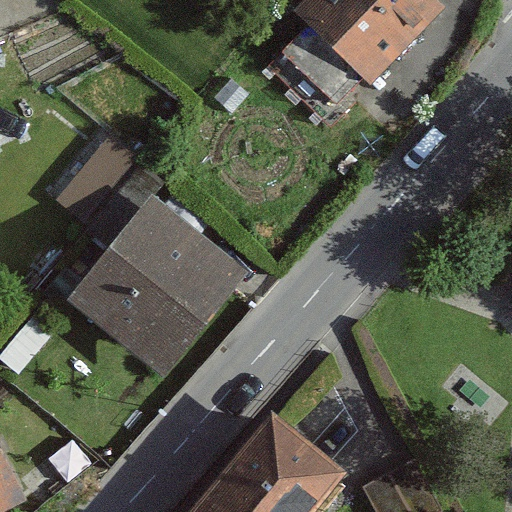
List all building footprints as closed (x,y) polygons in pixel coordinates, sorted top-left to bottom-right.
[(444,6),(438,0),(297,0),(291,6),(373,82),(444,6)] [(57,205),(84,227),(133,164),(106,143),(57,205)] [(253,284),(157,210),(78,311),(174,386),(253,284)] [(335,511),(358,485),(286,424),(210,511),(335,511)] [(0,511),(27,511),(33,509),(0,442),(0,511)] [(414,457),(362,486),(376,511),(429,511),(441,506),(414,457)]
